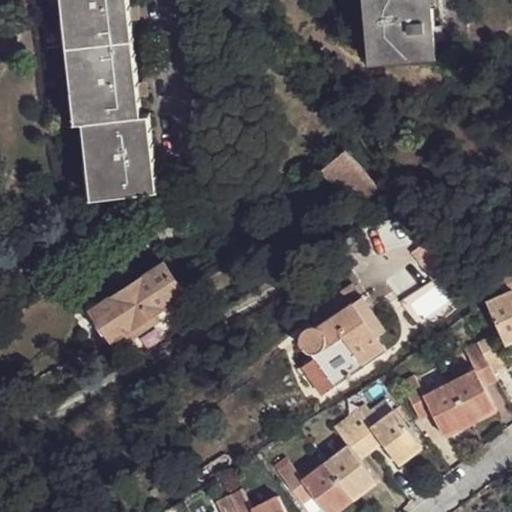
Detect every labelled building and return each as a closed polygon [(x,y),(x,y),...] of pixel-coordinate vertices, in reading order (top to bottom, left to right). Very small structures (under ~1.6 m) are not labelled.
[(131,0),(66,0),(79,119),(86,119),(94,194),(160,188),(153,112),(143,114),(131,0)] [(373,0),(379,62),(437,57),(433,0),(373,0)] [(382,192),(347,152),(323,172),(346,201),(357,193),(370,203),(382,192)] [(446,269),(426,243),(413,252),(427,271),(432,279),(446,269)] [(124,335),(173,302),(185,294),(165,264),(93,311),(114,342),(124,335)] [(401,302),(432,279),(427,271),(395,294),(401,302)] [(308,314),(317,327),(364,295),(355,283),(308,314)] [(511,342),(511,288),(487,300),(507,344),(511,342)] [(364,295),(317,327),(316,327),(310,329),(305,333),(304,340),(312,353),(316,351),(319,356),(307,365),(326,393),(391,349),(380,331),(386,328),(364,295)] [(178,309),(173,302),(124,335),(128,341),(178,309)] [(478,343),(491,368),(504,362),(491,337),(478,343)] [(475,367),(478,375),(491,368),(478,343),(465,350),(475,367)] [(424,393),(428,401),(432,409),(446,437),(497,410),(483,383),(478,375),(475,367),(424,393)] [(478,375),(483,383),(495,377),(491,368),(478,375)] [(403,381),(415,407),(428,401),(424,393),(416,375),(403,381)] [(371,426),(395,408),(385,396),(362,414),(371,426)] [(428,401),(415,407),(419,415),(432,409),(428,401)] [(346,417),(366,443),(377,434),(371,426),(362,414),(358,408),(346,417)] [(371,426),(377,434),(383,443),(401,465),(423,447),(395,408),(371,426)] [(347,443),(354,451),(366,443),(346,417),(334,426),(347,443)] [(377,434),(366,443),(372,451),(383,443),(377,434)] [(302,478),(307,484),(314,494),(327,511),(338,511),(378,483),(360,460),(354,451),(347,443),(302,478)] [(354,451),(360,460),(372,451),(366,443),(354,451)] [(274,469),(293,494),(307,484),(302,478),(287,459),(274,469)] [(307,484),(293,494),(300,504),(314,494),(307,484)] [(230,494),(239,511),(254,511),(252,507),(243,488),(230,494)] [(223,511),(239,511),(230,494),(218,501),(223,511)] [(252,507),(254,511),(287,511),(279,494),(252,507)]
